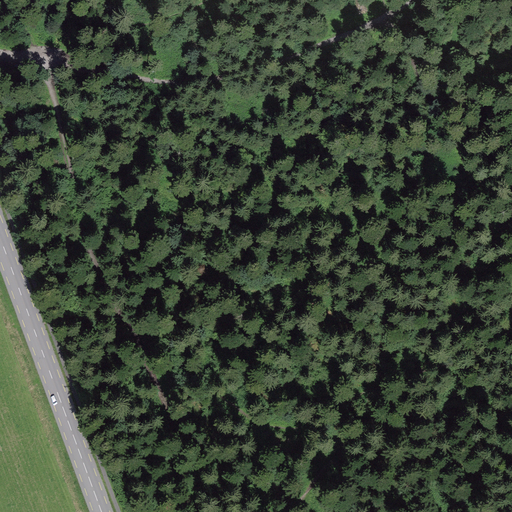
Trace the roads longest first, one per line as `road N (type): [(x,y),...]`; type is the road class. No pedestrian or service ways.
road 1 (track): [(0,61),(44,61),(84,234),(166,406),(187,511)]
road 2 (track): [(44,61),(233,76),(302,59),(421,0)]
road 3 (track): [(406,387),(377,389),(300,427),(275,428),(241,414),(131,335)]
road 4 (primary): [(0,237),(101,511)]
